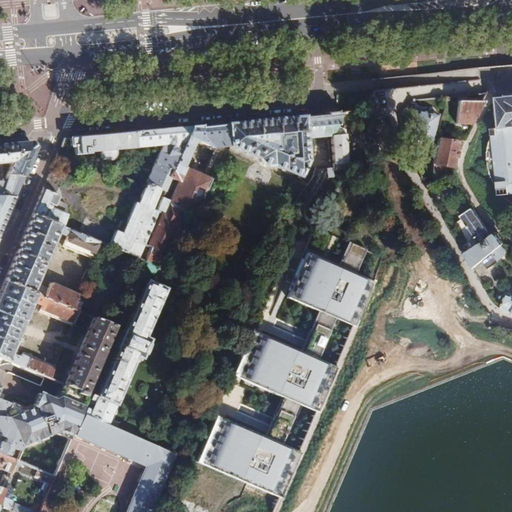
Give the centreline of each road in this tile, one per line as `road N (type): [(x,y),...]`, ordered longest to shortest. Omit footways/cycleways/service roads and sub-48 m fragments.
road 1 (residential): [(511,319),(484,305),(397,157),(387,97),(491,87),(489,72),(321,90)]
road 2 (residential): [(321,90),(310,99),(56,125)]
road 3 (residential): [(0,259),(56,125)]
road 4 (primary): [(71,52),(144,47),(200,27)]
road 5 (primary): [(200,27),(153,20),(69,29)]
